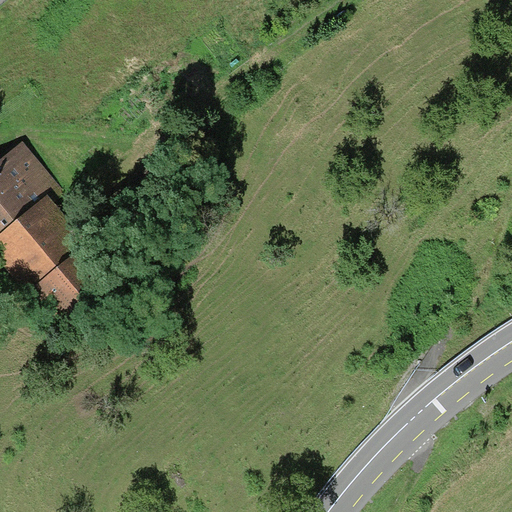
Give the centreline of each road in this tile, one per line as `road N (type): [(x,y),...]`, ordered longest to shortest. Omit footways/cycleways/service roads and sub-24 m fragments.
road 1 (track): [(347,0),(137,152),(6,138)]
road 2 (track): [(380,449),(476,294),(511,200)]
road 3 (secondary): [(328,511),(380,449),(511,342)]
